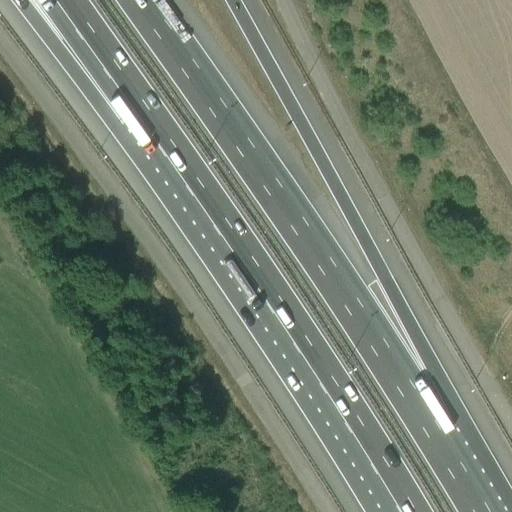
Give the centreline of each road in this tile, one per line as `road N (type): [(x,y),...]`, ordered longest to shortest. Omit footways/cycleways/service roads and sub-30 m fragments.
road 1 (motorway): [(436,434),(139,0)]
road 2 (motorway): [(436,434),(392,292),(233,0)]
road 3 (motorway): [(188,180),(406,511)]
road 4 (motorway): [(25,0),(188,180)]
road 5 (motorway): [(61,0),(188,180)]
